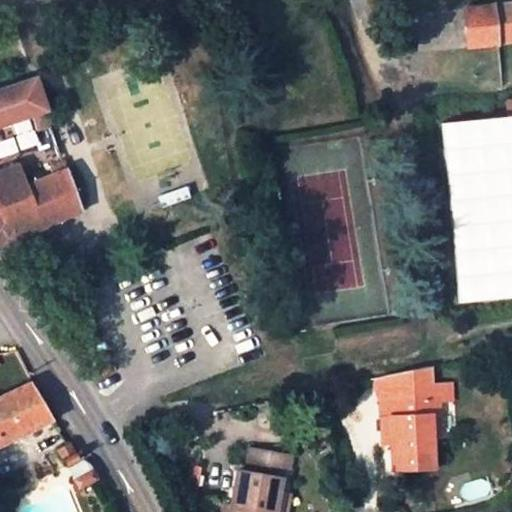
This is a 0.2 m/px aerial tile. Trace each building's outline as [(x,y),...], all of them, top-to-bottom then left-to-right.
[(511,0),(475,0),(432,4),(436,42),(511,35),(511,0)] [(0,242),(64,214),(77,208),(59,155),(47,159),(52,172),(48,174),(24,183),(17,165),(0,171),(0,123),(24,115),(29,128),(48,122),(32,75),(0,87),(0,242)] [(511,116),(444,121),(457,300),(511,292),(511,116)] [(379,376),(381,402),(431,399),(429,373),(379,376)] [(0,445),(52,419),(33,385),(0,400),(0,445)] [(431,399),(433,434),(439,433),(437,398),(431,399)] [(435,468),(433,434),(431,399),(381,402),(383,435),(392,435),(393,445),(394,471),(435,468)] [(392,435),(383,435),(384,446),(393,445),(392,435)] [(57,450),(64,464),(79,490),(97,481),(90,468),(88,466),(78,458),(68,444),(57,450)] [(273,511),(283,457),(250,451),(246,475),(237,473),(231,508),(230,511),(273,511)] [(291,459),(283,457),(273,511),(287,511),(290,495),(285,494),(291,459)]
